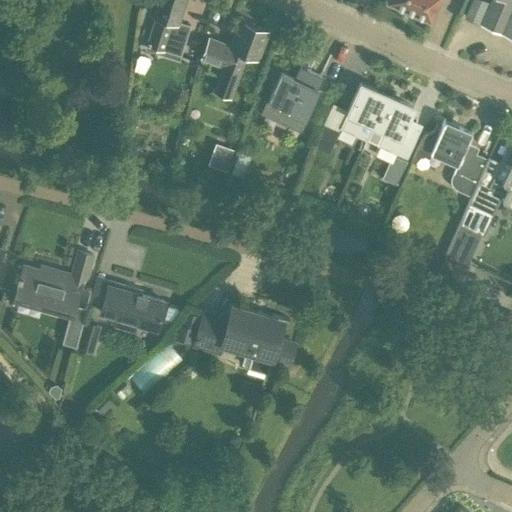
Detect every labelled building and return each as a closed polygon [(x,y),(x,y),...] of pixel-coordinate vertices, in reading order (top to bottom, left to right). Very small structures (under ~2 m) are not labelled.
[(191,24),(178,19),(184,0),(155,0),(151,13),(156,14),(150,32),(146,43),(163,49),(181,55),(191,24)] [(391,0),(391,2),(435,21),(443,0),(391,0)] [(478,21),(487,0),(485,0),(472,0),(465,16),(478,21)] [(511,0),(491,0),(482,22),(511,35),(511,0)] [(256,59),(268,31),(244,21),(239,33),(235,31),(230,45),(207,36),(199,57),(237,72),(244,54),(256,59)] [(315,88),(320,75),(306,68),(301,81),(280,71),(267,101),(304,118),(317,89),(315,88)] [(367,139),(373,126),(372,126),(386,95),(359,83),(348,109),(340,128),(355,135),(366,141),(367,139)] [(372,126),(373,126),(382,131),(376,144),(407,157),(422,122),(410,116),(414,108),(386,95),(372,126)] [(457,128),(443,121),(441,128),(429,130),(426,131),(424,132),(423,133),(422,134),(409,162),(416,158),(420,156),(424,155),(427,154),(429,154),(437,154),(457,162),(453,171),(466,177),(475,157),(464,153),(473,132),(458,126),(457,128)] [(328,153),(338,132),(323,124),(313,146),(328,153)] [(503,193),(506,194),(511,197),(511,150),(507,148),(496,171),(487,166),(468,206),(490,217),(502,192),(503,193)] [(397,183),(407,160),(392,153),(382,177),(397,183)] [(234,165),(231,173),(243,177),(246,169),(234,165)] [(456,290),(481,232),(460,222),(443,259),(448,261),(439,282),(456,290)] [(76,247),(70,272),(41,263),(39,268),(23,263),(15,293),(13,301),(42,310),(69,317),(71,318),(74,309),(75,305),(80,286),(85,287),(92,263),(95,253),(76,247)] [(146,295),(137,292),(137,291),(121,287),(123,281),(107,277),(99,306),(114,310),(113,314),(117,315),(114,326),(134,332),(137,321),(156,327),(164,299),(146,294),(146,295)] [(272,315),(260,312),(260,310),(231,302),(227,315),(202,308),(191,345),(221,354),(224,344),(252,352),(248,365),(267,370),(270,358),(289,364),(297,340),(279,334),(284,316),(290,318),(290,317),(273,312),(272,315)] [(93,351),(101,323),(84,319),(76,346),(93,351)] [(154,397),(191,361),(178,348),(141,384),(154,397)] [(0,457),(33,426),(4,395),(16,383),(0,365),(0,457)] [(102,410),(113,400),(104,391),(93,402),(102,410)]
